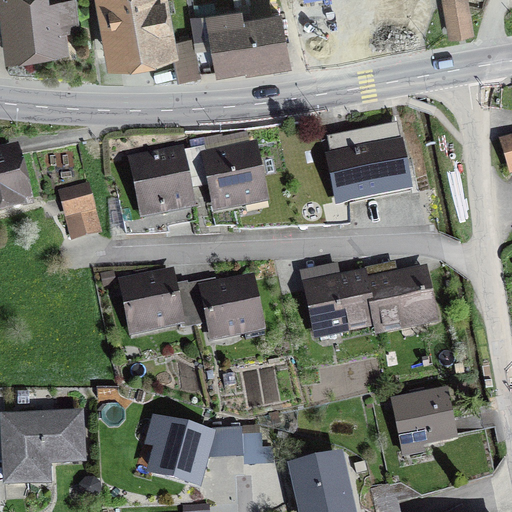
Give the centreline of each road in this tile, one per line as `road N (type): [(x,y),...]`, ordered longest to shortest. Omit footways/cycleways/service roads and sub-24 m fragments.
road 1 (residential): [(67,257),(370,242),(429,245),(487,263)]
road 2 (primary): [(0,103),(225,108),(407,79)]
road 3 (residential): [(464,68),(487,263)]
road 4 (residential): [(487,263),(511,398)]
